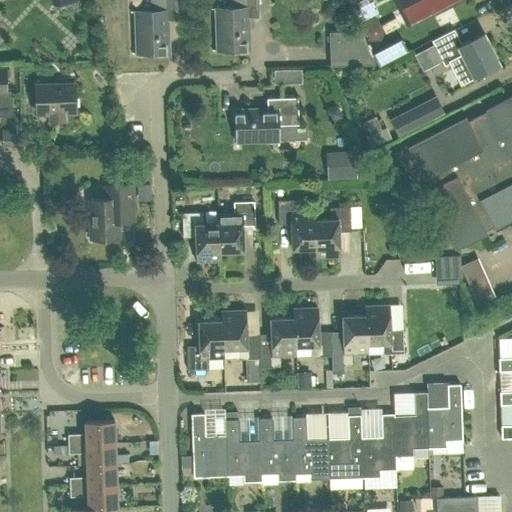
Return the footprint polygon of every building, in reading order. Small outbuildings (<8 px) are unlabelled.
[(165,20),(178,20),(177,0),(149,0),(150,10),(130,11),(130,12),(135,12),(136,24),(138,24),(139,52),(132,52),(132,53),(166,52),(165,20)] [(245,17),(258,17),(257,0),(230,0),(231,7),(211,8),(211,9),(216,9),(216,21),(219,21),(220,49),(212,49),(212,50),(246,49),(245,17)] [(394,0),(407,23),(451,0),(394,0)] [(473,77),(500,63),(484,33),(461,44),(453,30),(432,41),(444,64),(449,61),(461,84),(474,77),(473,77)] [(330,65),(330,66),(376,64),(358,31),(329,32),(329,49),(338,49),(339,65),(330,65)] [(0,114),(11,114),(10,91),(6,92),(5,68),(0,67),(0,114)] [(274,85),(291,85),(291,71),(273,71),(274,85)] [(35,84),(36,113),(75,111),(74,83),(35,84)] [(511,218),(511,94),(488,107),(489,109),(467,120),(466,118),(409,148),(423,176),(425,174),(432,187),(427,190),(456,248),(484,233),(483,231),(494,225),(495,228),(511,218)] [(278,125),(298,124),(297,97),(267,98),(267,111),(235,112),(236,146),(237,146),(237,139),(265,138),(265,140),(277,140),(277,145),(279,145),(278,125)] [(417,105),(390,119),(398,135),(425,121),(417,105)] [(361,119),(371,145),(390,137),(380,112),(361,119)] [(334,153),(335,176),(354,175),(353,152),(334,153)] [(119,237),(118,221),(134,220),(134,211),(133,184),(104,185),(104,198),(89,198),(90,239),(119,237)] [(314,219),(315,219),(315,210),(299,210),(298,199),(277,200),(278,224),(291,224),(292,248),(315,247),(314,219)] [(219,251),(220,251),(243,250),(242,225),(255,225),(254,201),(233,201),(233,213),(218,213),(218,222),(219,251)] [(330,218),(315,219),(314,219),(315,247),(315,257),(339,256),(339,231),(351,231),(350,206),(329,207),(330,218)] [(218,222),(203,223),(203,212),(182,212),(183,237),(195,236),(196,261),(220,260),(220,251),(219,251),(218,222)] [(435,273),(460,272),(459,256),(434,256),(435,273)] [(494,295),(484,273),(468,279),(478,302),(494,295)] [(365,305),(365,314),(366,314),(367,343),(382,342),(382,353),(403,353),(402,329),(390,329),(389,304),(365,305)] [(295,345),(310,345),(311,356),(331,355),(331,340),(330,331),(318,331),(317,307),(293,308),(293,317),(294,317),(295,345)] [(259,334),(246,334),(245,309),(221,310),(221,319),(222,319),(223,348),(238,347),(239,359),(259,358),(259,343),(259,334)] [(343,369),(343,364),(352,364),(352,352),(368,352),(367,343),(366,314),(365,314),(342,315),(343,340),(331,340),(331,355),(331,364),(332,364),(332,369),(343,369)] [(293,317),(270,318),(271,342),(259,343),(259,358),(259,367),(280,366),(280,355),(296,354),(295,345),(294,317),(293,317)] [(222,319),(221,319),(198,320),(199,345),(186,345),(187,370),(208,369),(208,358),(224,357),(223,348),(222,319)] [(499,370),(511,369),(511,356),(498,357),(499,370)] [(258,369),(247,370),(247,381),(259,381),(258,369)] [(298,376),(299,386),(310,385),(310,376),(298,376)] [(462,439),(461,405),(460,383),(447,384),(447,406),(427,407),(426,407),(428,447),(446,447),(446,440),(462,439)] [(511,390),(499,391),(500,404),(511,403),(511,390)] [(413,392),(414,405),(414,414),(394,415),(393,415),(395,455),(413,455),(412,448),(428,447),(426,407),(427,407),(427,391),(413,392)] [(193,476),(227,475),(226,434),(225,434),(205,435),(204,413),(191,413),(193,476)] [(396,469),(395,455),(393,415),(394,415),(394,413),(380,413),(381,436),(361,436),(360,436),(362,477),(380,476),(380,469),(396,469)] [(327,437),(328,478),(362,477),(360,436),(361,436),(360,414),(347,414),(348,437),(327,437)] [(310,479),(328,478),(327,437),(306,438),(305,416),(292,416),(293,439),(294,473),(295,472),(310,472),(310,479)] [(295,479),(295,472),(294,473),(293,439),(272,439),(272,417),(258,417),(259,440),(260,440),(261,474),(262,474),(276,473),(277,480),(295,479)] [(243,474),(243,481),(262,480),(262,474),(261,474),(260,440),(259,440),(239,440),(238,418),(237,418),(225,419),(225,434),(226,434),(227,475),(243,474)] [(85,433),(68,434),(68,443),(115,442),(114,419),(84,420),(85,433)] [(511,423),(507,424),(501,424),(501,437),(508,437),(511,437),(511,423)] [(158,451),(157,441),(148,441),(148,451),(158,451)] [(68,443),(68,453),(85,452),(86,464),(116,463),(115,442),(68,443)] [(190,455),(181,455),(181,466),(191,466),(190,455)] [(63,471),(75,470),(74,457),(62,457),(63,471)] [(86,476),(69,477),(69,487),(116,485),(116,463),(86,464),(86,476)] [(69,487),(70,496),(87,495),(87,507),(102,507),(102,508),(117,507),(116,485),(69,487)] [(430,486),(430,496),(442,496),(442,486),(430,486)] [(477,511),(477,496),(464,496),(436,497),(436,511),(477,511)] [(398,499),(398,511),(405,511),(411,507),(411,499),(398,499)]
